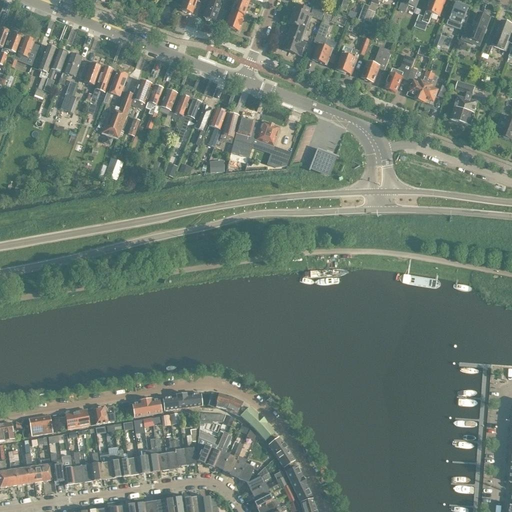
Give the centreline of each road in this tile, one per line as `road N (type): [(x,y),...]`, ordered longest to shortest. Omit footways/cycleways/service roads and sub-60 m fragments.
road 1 (unclassified): [(330,511),(294,435),(236,380),(193,378),(0,413)]
road 2 (secondary): [(0,273),(245,215),(380,209)]
road 3 (secondary): [(372,191),(228,203),(0,246)]
road 4 (residential): [(241,511),(230,491),(208,482),(0,510)]
road 5 (tertiary): [(245,78),(33,0)]
road 6 (tertiary): [(377,150),(350,120),(245,78)]
road 7 (residential): [(377,150),(427,148),(511,181)]
road 8 (secondary): [(380,209),(511,216)]
road 9 (secondary): [(511,201),(389,190)]
road 10 (residential): [(497,511),(504,390)]
